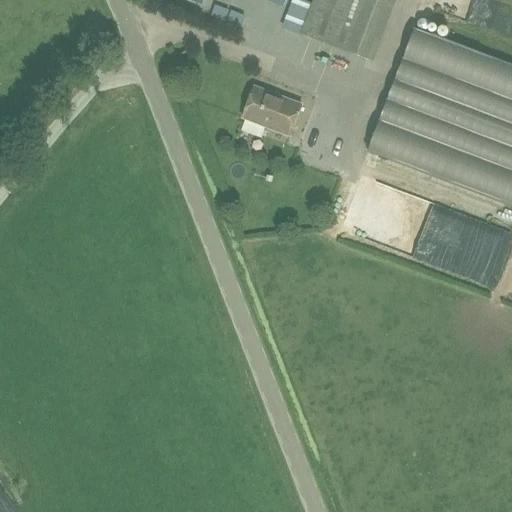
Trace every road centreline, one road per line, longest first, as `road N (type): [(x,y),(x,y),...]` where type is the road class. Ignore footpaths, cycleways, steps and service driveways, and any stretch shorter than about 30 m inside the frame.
road 1 (tertiary): [(318,511),(116,0)]
road 2 (unknown): [(139,46),(0,194)]
